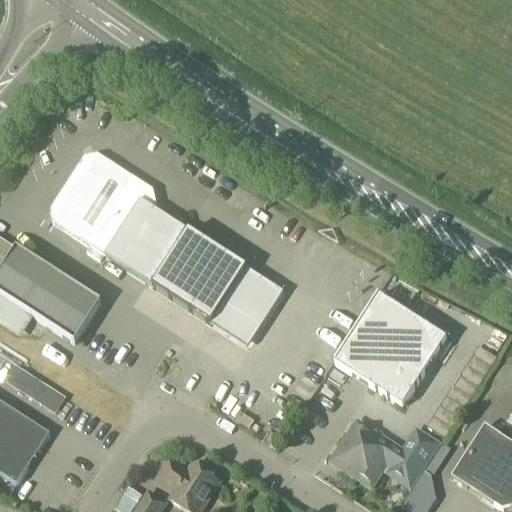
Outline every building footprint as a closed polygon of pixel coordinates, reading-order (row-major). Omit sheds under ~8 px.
[(52,227),(89,252),(86,257),(100,266),(103,261),(247,353),(282,297),(246,273),(180,231),(157,216),(153,194),(97,159),(83,161),(49,214),(52,227)] [(101,308),(17,253),(0,243),(0,299),(75,348),(101,308)] [(403,412),(447,344),(379,300),(335,368),(403,412)] [(445,444),(496,362),(478,351),(426,431),(445,444)] [(0,478),(17,490),(50,439),(0,406),(0,478)] [(511,511),(511,419),(511,420),(511,422),(511,444),(485,431),(451,482),(497,511),(511,511)] [(342,474),(371,493),(385,471),(390,474),(388,479),(409,493),(438,449),(416,435),(402,456),(397,453),(397,452),(357,426),(336,457),(339,459),(342,474)] [(187,477),(169,465),(156,485),(174,497),(169,505),(180,511),(202,511),(219,487),(192,470),(187,477)] [(430,511),(435,505),(430,481),(425,478),(402,511),(430,511)]
